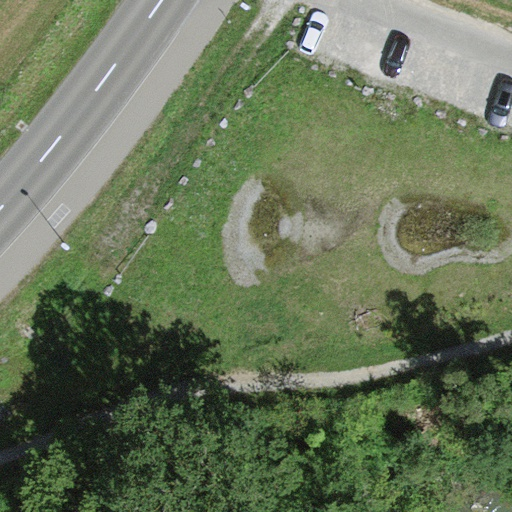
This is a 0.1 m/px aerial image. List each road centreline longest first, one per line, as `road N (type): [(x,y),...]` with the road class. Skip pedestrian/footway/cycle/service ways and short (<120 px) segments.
road 1 (track): [(285,0),(100,260)]
road 2 (tertiary): [(161,0),(51,155),(0,209)]
